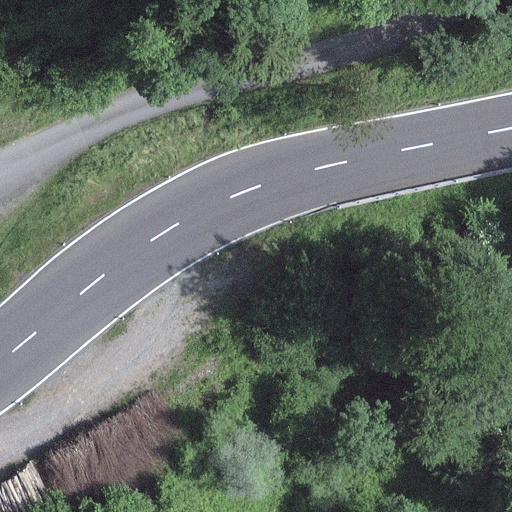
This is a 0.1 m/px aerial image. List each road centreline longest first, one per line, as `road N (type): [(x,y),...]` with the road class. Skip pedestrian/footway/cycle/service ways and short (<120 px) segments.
road 1 (primary): [(511,130),(297,172),(236,195),(140,247),(0,361)]
road 2 (unclassified): [(464,0),(146,101),(0,173)]
